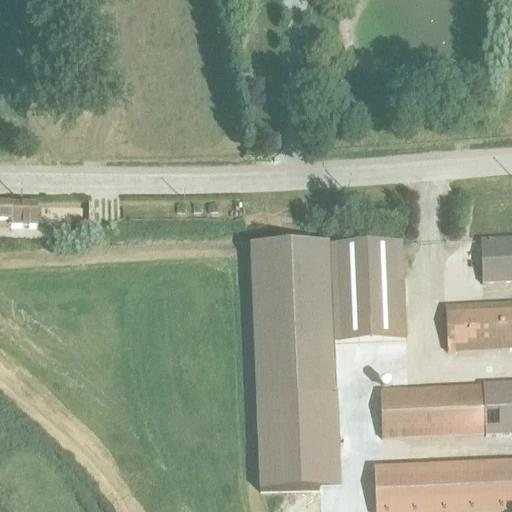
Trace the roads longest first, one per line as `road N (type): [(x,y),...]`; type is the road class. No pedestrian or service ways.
road 1 (residential): [(511,164),(333,179),(0,184)]
road 2 (unknown): [(432,170),(427,369)]
road 3 (unknown): [(300,0),(291,180)]
